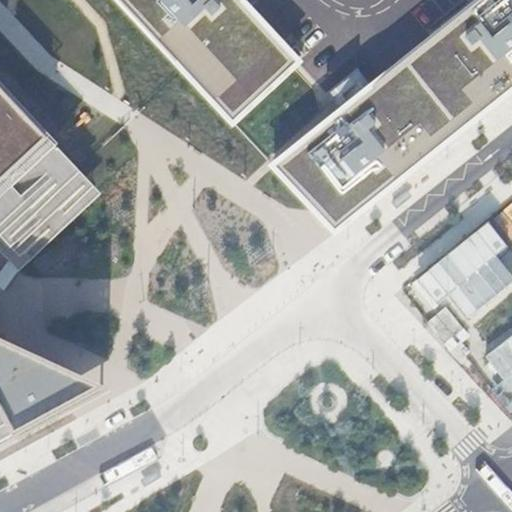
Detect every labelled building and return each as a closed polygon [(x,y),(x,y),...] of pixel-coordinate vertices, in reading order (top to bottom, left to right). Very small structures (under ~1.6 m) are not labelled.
[(295,59),(238,0),(116,0),(181,70),(231,123),(295,59)] [(511,89),(511,0),(479,0),(271,167),(311,209),(332,233),(511,89)] [(0,250),(20,272),(100,191),(77,168),(0,85),(0,250)] [(203,121),(196,128),(214,145),(221,138),(203,121)] [(407,190),(392,203),(397,208),(411,195),(407,190)] [(510,411),(511,409),(511,249),(493,223),(403,288),(446,346),(458,338),(475,362),(484,355),(503,381),(493,388),(510,411)] [(0,444),(109,388),(0,338),(0,444)]
